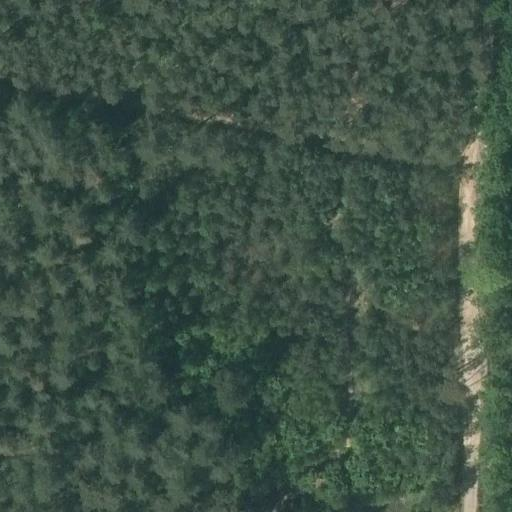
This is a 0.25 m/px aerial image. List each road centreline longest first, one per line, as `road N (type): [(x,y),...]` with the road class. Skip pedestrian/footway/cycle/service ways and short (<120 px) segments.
road 1 (track): [(478,0),(470,511)]
road 2 (track): [(475,173),(0,70)]
